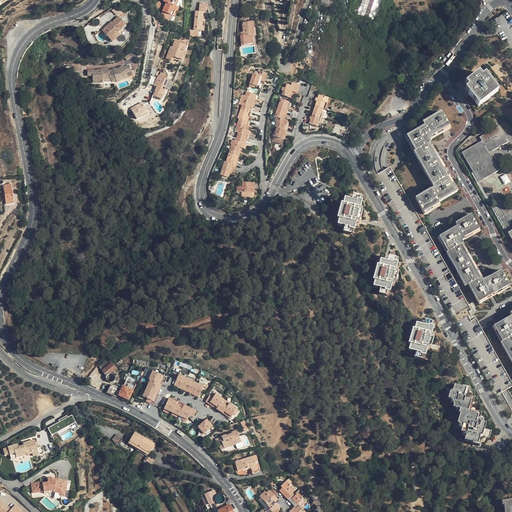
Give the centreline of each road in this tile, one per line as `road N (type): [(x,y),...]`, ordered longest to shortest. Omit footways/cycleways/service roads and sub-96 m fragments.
road 1 (track): [(381,354),(287,265),(332,375),(261,304),(120,336),(75,384)]
road 2 (tertiary): [(234,0),(222,128),(199,187),(204,209),(232,219),(258,208),(291,154),(310,140),(335,142),(351,158)]
road 3 (secondary): [(94,0),(35,31),(15,57),(12,93),(33,218),(0,290)]
road 4 (tertiary): [(511,432),(351,158)]
road 5 (residential): [(511,261),(449,154),(470,112),(438,76)]
road 6 (secondary): [(89,390),(171,433),(222,480),(243,511)]
road 7 (track): [(332,375),(342,411),(337,435),(362,511)]
road 8 (residential): [(351,158),(375,128),(408,116),(438,76)]
